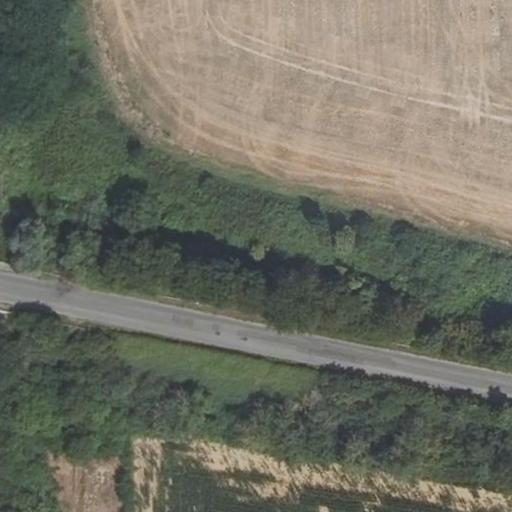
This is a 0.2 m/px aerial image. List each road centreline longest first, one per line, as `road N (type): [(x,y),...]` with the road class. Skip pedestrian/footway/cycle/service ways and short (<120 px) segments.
road 1 (track): [(511,269),(199,188),(136,132),(94,37),(92,0)]
road 2 (tertiary): [(511,389),(0,286)]
